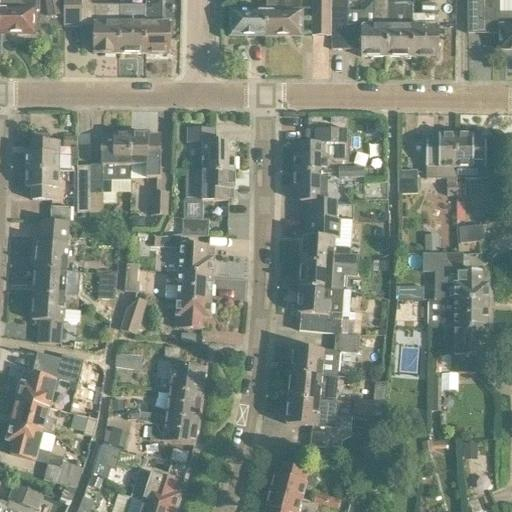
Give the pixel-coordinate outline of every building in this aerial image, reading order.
[(0,0),(0,35),(34,36),(34,13),(39,13),(39,0),(0,0)] [(58,0),(46,3),(49,18),(62,16),(58,0)] [(119,56),(119,9),(83,9),(82,0),(64,0),(65,27),(93,28),(93,56),(119,56)] [(147,0),(145,7),(145,56),(170,57),(171,25),(162,25),(162,0),(147,0)] [(266,14),(266,38),(301,38),(301,0),(267,0),(267,14),(266,14)] [(312,0),(312,38),(330,38),(330,0),(312,0)] [(387,5),(388,5),(387,0),(374,0),(374,25),(362,25),(362,28),(349,28),(349,2),(332,2),(331,51),(361,51),(361,59),(386,59),(387,5)] [(511,52),(511,15),(500,15),(499,0),(467,0),(467,36),(499,36),(499,52),(511,52)] [(412,6),(388,5),(387,5),(386,59),(412,60),(413,28),(412,28),(412,6)] [(435,6),(421,5),(421,17),(435,17),(435,6)] [(145,56),(145,7),(119,7),(119,9),(119,56),(145,56)] [(266,38),(266,14),(231,14),(230,38),(266,38)] [(413,28),(412,60),(438,60),(438,28),(413,28)] [(202,174),(234,174),(234,157),(229,157),(229,145),(215,144),(215,131),(188,131),(187,145),(202,145),(202,173),(202,174)] [(294,175),(327,175),(328,163),(340,163),(341,146),(346,146),(347,132),(315,132),(314,145),(300,145),(300,157),(294,157),(294,175)] [(88,168),(88,194),(111,195),(111,182),(131,182),(131,181),(131,167),(131,137),(113,137),(113,142),(101,142),(101,167),(90,167),(90,168),(88,168)] [(131,137),(131,167),(147,167),(147,180),(160,180),(160,143),(148,143),(148,137),(131,137)] [(455,182),(456,138),(439,138),(439,143),(426,143),(426,181),(448,181),(448,199),(455,199),(455,184),(457,184),(457,182),(455,182)] [(455,182),(457,182),(486,182),(486,144),(473,144),(473,138),(456,138),(455,182)] [(77,139),(63,139),(62,149),(76,149),(77,139)] [(26,173),(59,173),(60,143),(33,143),(33,155),(27,155),(26,173)] [(88,194),(88,168),(78,168),(78,199),(88,198),(88,194)] [(351,180),(351,170),(338,170),(338,180),(351,180)] [(351,170),(351,180),(364,180),(364,170),(351,170)] [(59,178),(59,173),(26,173),(26,190),(32,190),(32,203),(59,203),(59,178)] [(202,174),(202,173),(186,173),(186,203),(228,204),(228,192),(234,192),(234,174),(202,174)] [(417,173),(398,174),(399,196),(418,196),(417,173)] [(326,201),(327,175),(294,175),(294,192),(300,192),(300,205),(306,205),(306,222),(341,222),(341,221),(353,222),(354,209),(338,209),(338,202),(326,201)] [(466,185),(457,184),(455,184),(455,199),(459,199),(459,204),(466,204),(466,185)] [(167,217),(169,195),(155,194),(153,217),(167,217)] [(78,215),(88,214),(88,198),(78,199),(78,215)] [(51,221),(70,222),(71,210),(52,209),(51,221)] [(103,215),(90,215),(90,230),(106,230),(106,212),(103,212),(103,215)] [(143,232),(144,226),(138,220),(133,220),(132,231),(143,232)] [(208,239),(209,227),(209,223),(183,222),(182,237),(208,239)] [(340,241),(341,222),(306,222),(305,239),(303,239),(301,265),(359,268),(359,258),(351,258),(351,252),(336,251),(336,241),(340,241)] [(35,271),(69,274),(71,247),(68,247),(70,226),(41,224),(39,245),(37,245),(35,271)] [(460,245),(485,243),(483,227),(459,229),(460,245)] [(180,250),(181,247),(181,237),(161,239),(149,239),(148,248),(180,250)] [(439,238),(425,238),(425,254),(439,254),(439,238)] [(179,276),(212,278),(213,261),(206,261),(207,248),(181,247),(180,250),(179,275),(179,276)] [(481,287),(481,274),(463,275),(463,257),(422,257),(422,274),(435,274),(434,303),(442,303),(488,304),(488,287),(481,287)] [(388,263),(378,263),(378,274),(388,274),(388,263)] [(359,269),(359,268),(301,265),(299,290),(342,293),(342,278),(358,279),(359,269)] [(127,267),(125,294),(140,295),(140,286),(137,285),(139,268),(127,267)] [(67,299),(69,274),(35,271),(33,297),(67,299)] [(167,289),(166,301),(177,302),(210,303),(210,302),(209,302),(211,280),(212,280),(212,278),(179,276),(179,275),(168,274),(167,289)] [(115,302),(117,278),(101,276),(99,301),(115,302)] [(396,301),(396,302),(406,302),(406,289),(397,289),(396,289),(396,301)] [(340,323),(342,293),(299,290),(298,316),(299,316),(298,333),(335,337),(347,338),(348,324),(340,323)] [(67,300),(67,299),(33,297),(32,323),(39,323),(37,346),(62,348),(64,324),(65,313),(77,314),(78,301),(67,300)] [(137,337),(148,305),(139,302),(128,311),(121,332),(137,337)] [(209,321),(210,303),(177,302),(176,320),(175,330),(184,331),(202,332),(203,320),(209,321)] [(488,305),(488,304),(442,303),(442,328),(445,328),(445,329),(488,329),(488,328),(487,328),(487,305),(488,305)] [(445,358),(451,358),(450,374),(475,376),(476,359),(480,359),(480,347),(487,347),(488,329),(445,329),(445,358)] [(180,344),(195,345),(196,336),(181,335),(180,344)] [(291,375),(338,380),(339,374),(340,357),(341,354),(358,356),(359,345),(359,339),(347,338),(335,337),(335,342),(334,354),(293,350),(291,375)] [(441,376),(441,374),(442,358),(442,350),(433,350),(432,362),(432,363),(432,376),(433,376),(441,376)] [(164,360),(171,361),(180,361),(180,351),(165,351),(164,360)] [(145,359),(117,356),(115,370),(142,373),(143,365),(144,365),(145,359)] [(18,402),(50,411),(59,376),(79,381),(83,365),(62,359),(61,363),(38,357),(35,370),(37,371),(35,376),(32,375),(29,387),(22,385),(18,402)] [(171,393),(201,398),(205,372),(179,369),(179,368),(174,367),(171,393)] [(336,406),(336,405),(338,380),(291,375),(288,401),(336,406)] [(376,385),(373,412),(385,413),(388,386),(376,385)] [(198,423),(201,398),(171,393),(167,418),(167,419),(198,423)] [(431,413),(445,413),(445,397),(431,397),(431,413)] [(339,405),(336,405),(336,406),(288,401),(286,427),(336,432),(339,405)] [(48,420),(50,411),(18,402),(17,404),(18,404),(12,426),(11,426),(11,427),(44,435),(54,438),(58,423),(48,420)] [(122,402),(112,402),(112,412),(122,412),(122,402)] [(140,405),(139,414),(152,416),(154,407),(140,405)] [(397,421),(406,422),(406,413),(397,412),(397,421)] [(167,418),(152,416),(139,414),(139,416),(138,422),(138,423),(152,425),(149,442),(194,449),(198,423),(167,419),(167,418)] [(84,437),(94,439),(98,423),(88,420),(88,419),(76,416),(73,427),(85,430),(84,437)] [(43,439),(44,435),(11,427),(6,444),(13,445),(10,457),(49,467),(45,483),(71,489),(71,487),(77,489),(82,471),(75,469),(75,467),(63,464),(65,460),(50,456),(50,455),(40,452),(41,447),(43,439)] [(124,450),(128,435),(112,431),(111,434),(106,433),(103,447),(107,448),(108,446),(124,450)] [(309,448),(327,450),(328,436),(311,434),(309,448)] [(433,454),(433,451),(432,443),(421,444),(423,455),(433,454)] [(477,462),(477,445),(465,445),(465,462),(477,462)] [(110,471),(115,472),(121,452),(103,447),(94,476),(97,477),(106,484),(110,471)] [(337,456),(312,451),(309,463),(335,468),(337,456)] [(271,493),(303,502),(307,488),(314,490),(318,475),(284,466),(281,478),(275,476),(271,493)] [(177,484),(139,473),(131,500),(131,501),(142,504),(166,511),(175,511),(180,498),(173,496),(177,484)] [(14,487),(9,502),(36,511),(65,511),(67,509),(44,498),(14,487)] [(300,511),(303,502),(271,493),(266,510),(272,511),(271,511),(300,511)] [(326,509),(328,499),(316,496),(314,505),(326,509)] [(328,499),(326,509),(338,511),(341,502),(328,499)] [(92,511),(96,505),(84,500),(79,511),(92,511)] [(166,511),(142,504),(131,501),(127,511),(166,511)]
